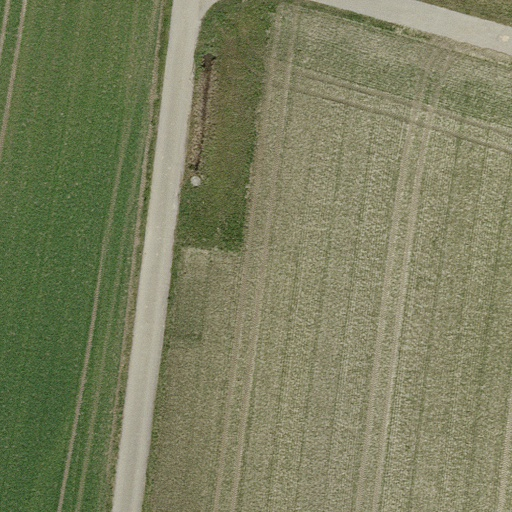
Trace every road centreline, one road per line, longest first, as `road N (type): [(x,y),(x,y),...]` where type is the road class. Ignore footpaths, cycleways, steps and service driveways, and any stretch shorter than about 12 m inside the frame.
road 1 (track): [(190,0),(128,511)]
road 2 (track): [(347,0),(511,46)]
